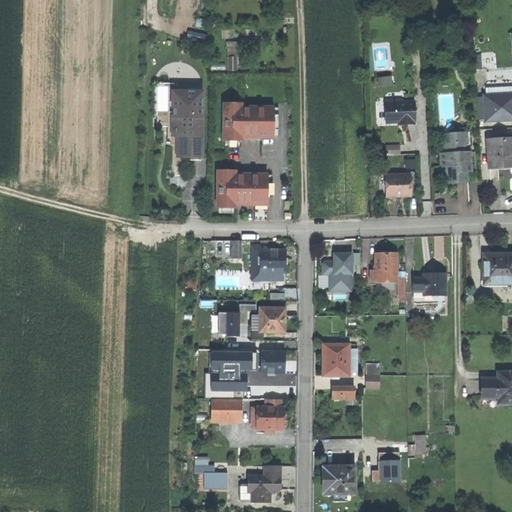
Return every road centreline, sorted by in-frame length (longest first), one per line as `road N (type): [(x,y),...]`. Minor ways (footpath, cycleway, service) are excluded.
road 1 (residential): [(303,511),(306,231)]
road 2 (track): [(299,0),(306,231)]
road 3 (residential): [(306,231),(511,222)]
road 4 (track): [(0,187),(183,231)]
road 5 (residential): [(183,231),(306,231)]
